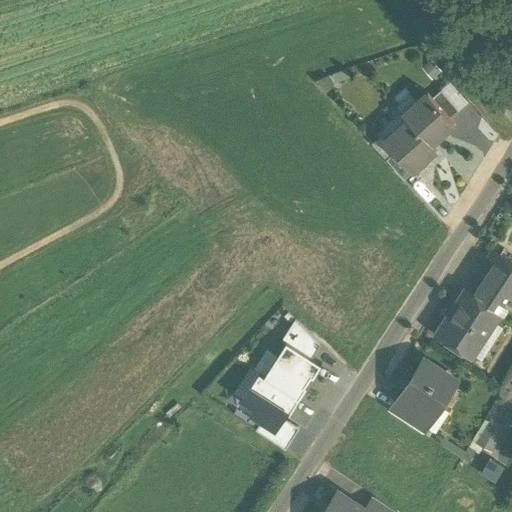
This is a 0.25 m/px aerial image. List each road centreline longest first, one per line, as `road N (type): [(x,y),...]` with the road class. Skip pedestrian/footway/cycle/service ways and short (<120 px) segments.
road 1 (residential): [(511,155),(281,511)]
road 2 (track): [(511,115),(413,0)]
